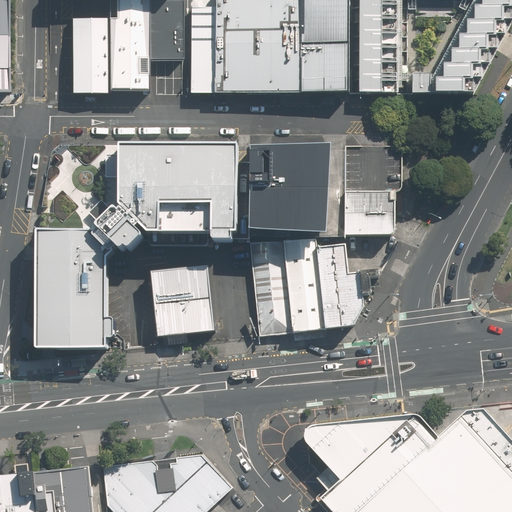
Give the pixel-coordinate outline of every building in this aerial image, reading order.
[(9,0),(0,0),(0,90),(9,91),(9,0)] [(116,0),(116,19),(110,19),(109,94),(147,94),(147,61),(147,0),(116,0)] [(147,0),(147,61),(181,62),(181,0),(147,0)] [(350,0),(193,0),(192,94),(349,96),(350,0)] [(360,0),(360,8),(401,9),(401,0),(360,0)] [(511,0),(482,0),(482,10),(511,10),(511,0)] [(360,8),(360,22),(401,23),(401,9),(360,8)] [(475,10),(474,24),(503,24),(511,25),(511,10),(482,10),(475,10)] [(72,94),(109,94),(110,19),(73,19),(72,94)] [(360,22),(360,36),(400,37),(401,23),(360,22)] [(466,24),(466,38),(496,38),(502,38),(503,24),(474,24),(466,24)] [(360,36),(359,51),(400,52),(400,37),(360,36)] [(459,38),(459,52),(488,52),(495,53),(496,38),(466,38),(459,38)] [(359,51),(359,65),(400,66),(400,52),(359,51)] [(451,52),(451,66),(480,67),(487,67),(488,52),(459,52),(451,52)] [(359,65),(359,79),(399,80),(400,66),(359,65)] [(444,66),(444,81),(472,81),(480,81),(480,67),(451,66),(444,66)] [(412,76),(412,94),(430,94),(431,76),(412,76)] [(359,79),(358,93),(399,94),(399,80),(359,79)] [(435,81),(435,94),(472,95),(472,81),(444,81),(435,81)] [(92,230),(39,230),(37,258),(37,349),(107,350),(108,349),(109,348),(109,340),(114,340),(115,339),(116,338),(116,322),(115,321),(113,320),(108,320),(110,260),(120,250),(123,251),(124,251),(127,249),(129,251),(131,251),(133,250),(144,239),(144,238),(144,236),(137,229),(140,226),(149,235),(213,235),(213,240),(215,243),(231,243),(233,241),(234,239),(234,236),(238,235),(239,233),(239,146),(120,145),(120,205),(122,208),(118,211),(114,210),(105,219),(92,230)] [(332,145),(251,147),(251,232),(327,235),(327,226),(332,145)] [(395,190),(345,190),(345,235),(396,235),(395,190)] [(286,254),(295,332),(324,329),(316,247),(315,242),(286,245),(286,254)] [(316,247),(324,329),(346,326),(354,314),(347,244),(316,247)] [(286,254),(253,258),(261,335),(295,332),(286,254)] [(214,333),(209,268),(153,273),(159,337),(214,333)] [(420,416),(318,425),(317,425),(316,425),(315,425),(314,426),(313,426),(312,426),(311,427),(310,428),(309,428),(308,429),(307,430),(306,431),(306,432),(306,433),(305,434),(305,435),(304,436),(304,437),(304,438),(304,439),(305,440),(305,441),(305,442),(305,443),(306,444),(306,445),(307,445),(307,446),(308,447),(309,448),(328,468),(317,479),(328,490),(321,497),(335,511),(511,511),(511,441),(483,410),(466,411),(438,437),(420,416)] [(102,466),(106,506),(111,511),(207,511),(234,489),(203,454),(102,466)] [(95,511),(90,467),(37,473),(41,511),(95,511)] [(41,511),(37,473),(0,476),(0,511),(41,511)]
